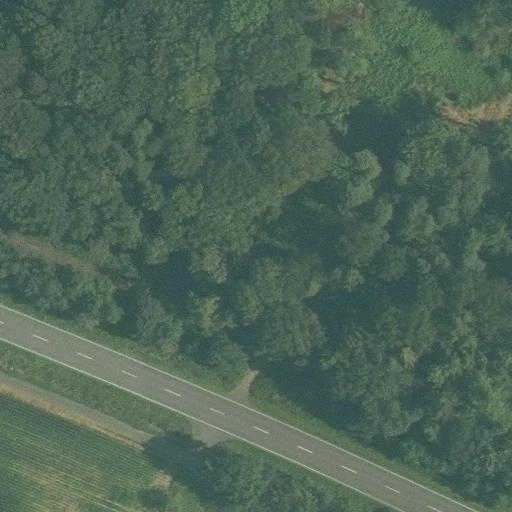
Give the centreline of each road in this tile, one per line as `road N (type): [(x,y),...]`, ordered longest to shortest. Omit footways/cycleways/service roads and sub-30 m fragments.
road 1 (primary): [(440,511),(0,323)]
road 2 (track): [(222,414),(266,352),(309,355),(511,284)]
road 3 (track): [(0,231),(238,328),(266,352)]
